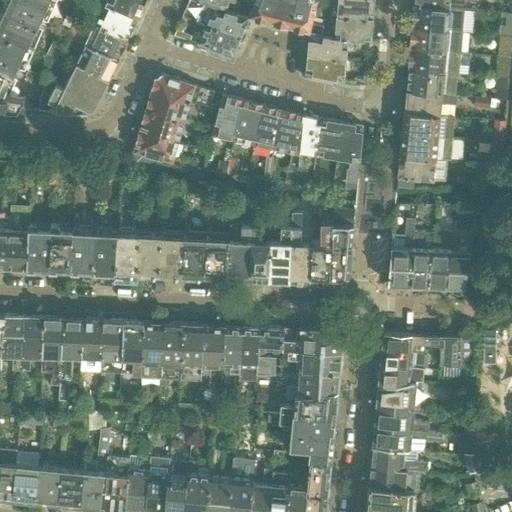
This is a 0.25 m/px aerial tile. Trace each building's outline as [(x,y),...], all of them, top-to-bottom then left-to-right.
[(42,15),(48,0),(3,0),(0,6),(0,9),(20,18),(24,7),(42,15)] [(105,0),(104,3),(138,16),(145,0),(105,0)] [(214,7),(224,10),(228,0),(193,0),(214,8),(214,7)] [(269,22),(269,21),(275,0),(254,0),(254,1),(248,16),(249,16),(269,22)] [(288,26),(290,27),(295,0),(275,0),(269,21),(288,26)] [(295,0),(290,27),(309,32),(312,23),(314,14),(317,3),(317,0),(295,0)] [(337,0),(336,16),(372,18),(372,17),(371,17),(372,0),(337,0)] [(104,3),(95,22),(129,36),(138,16),(104,3)] [(317,3),(314,14),(320,16),(322,4),(317,3)] [(413,4),(411,25),(448,28),(449,17),(460,18),(473,19),(474,9),(450,6),(414,3),(414,4),(413,4)] [(37,28),(42,15),(24,7),(20,18),(0,9),(0,34),(26,45),(27,46),(35,27),(37,28)] [(240,36),(249,16),(248,16),(224,10),(214,7),(214,8),(210,15),(206,24),(240,36)] [(68,35),(85,42),(87,37),(81,34),(88,20),(76,15),(74,21),(69,31),(68,35)] [(336,16),(334,37),(348,38),(357,38),(370,40),(372,18),(336,16)] [(61,27),(69,31),(74,21),(65,17),(61,27)] [(87,37),(85,42),(119,56),(128,37),(129,36),(95,22),(87,37)] [(309,32),(319,33),(320,25),(312,23),(309,32)] [(232,53),(240,36),(206,24),(197,42),(232,53)] [(410,46),(410,47),(460,51),(462,29),(448,28),(411,25),(410,46)] [(511,30),(511,26),(501,25),(500,33),(511,34),(511,30)] [(174,34),(185,37),(188,29),(178,26),(174,34)] [(309,32),(307,52),(346,59),(348,38),(334,37),(319,33),(309,32)] [(0,58),(17,64),(26,45),(0,34),(0,58)] [(498,34),(497,54),(510,55),(511,35),(498,34)] [(81,49),(75,62),(109,75),(119,56),(85,42),(68,35),(65,41),(81,49)] [(356,48),(369,49),(370,40),(357,38),(356,48)] [(48,52),(55,55),(61,43),(53,40),(48,52)] [(410,47),(408,68),(458,72),(460,51),(410,47)] [(346,59),(307,52),(305,72),(344,80),(346,59)] [(510,55),(497,54),(496,65),(509,66),(510,55)] [(12,75),(17,64),(0,58),(0,94),(2,95),(8,95),(16,77),(12,75)] [(109,75),(75,62),(62,88),(55,84),(56,82),(49,78),(40,97),(39,109),(52,109),(86,111),(94,106),(101,93),(100,93),(109,75)] [(408,68),(406,90),(454,94),(456,73),(457,73),(458,72),(408,68)] [(32,83),(40,87),(44,77),(29,70),(26,75),(32,83)] [(190,100),(209,106),(213,90),(214,89),(210,88),(200,85),(161,73),(161,72),(154,75),(155,76),(151,89),(190,100)] [(493,98),(507,99),(508,77),(495,76),(493,98)] [(184,121),(190,100),(151,89),(145,109),(184,121)] [(403,111),(439,114),(441,103),(456,104),(457,95),(454,94),(406,90),(404,111),(403,111)] [(212,133),(233,138),(243,98),(222,92),(218,109),(212,133)] [(23,97),(8,95),(2,95),(0,94),(0,108),(17,109),(23,97)] [(474,104),(478,105),(489,106),(489,98),(474,96),(474,104)] [(233,138),(253,142),(263,103),(243,98),(233,138)] [(253,142),(274,147),(283,108),(263,103),(253,142)] [(298,172),(298,167),(303,113),(303,112),(283,108),(274,147),(292,151),(287,170),(298,172)] [(178,141),(184,121),(145,109),(139,130),(178,141)] [(403,111),(402,133),(452,137),(454,116),(439,114),(403,111)] [(307,151),(316,152),(320,116),(303,113),(298,167),(304,168),(305,166),(306,166),(307,151)] [(316,152),(337,156),(342,120),(341,120),(320,116),(316,152)] [(493,119),(491,141),(503,142),(505,120),(493,119)] [(342,120),(337,156),(349,159),(349,168),(347,168),(345,182),(357,183),(362,124),(342,120)] [(173,160),(178,141),(139,130),(133,150),(173,160)] [(402,133),(400,155),(436,158),(449,159),(450,144),(451,144),(452,137),(402,133)] [(489,150),(502,151),(503,143),(490,141),(489,150)] [(266,155),(265,171),(263,171),(263,179),(270,180),(271,172),(272,172),(273,156),(266,155)] [(436,158),(400,155),(398,176),(399,176),(412,178),(434,180),(436,158)] [(218,159),(216,169),(226,171),(226,170),(228,163),(228,161),(218,159)] [(228,163),(226,170),(235,171),(236,163),(228,161),(228,163)] [(485,171),(488,171),(488,170),(489,163),(477,162),(476,170),(485,171)] [(398,182),(398,186),(411,188),(412,186),(412,178),(399,176),(398,182)] [(0,265),(8,266),(11,203),(11,200),(2,200),(2,211),(0,211),(0,265)] [(289,278),(309,279),(311,241),(300,241),(302,212),(302,202),(293,202),(292,212),(291,226),(289,278)] [(27,267),(29,221),(29,204),(11,203),(8,266),(26,267),(27,267)] [(334,208),(333,210),(331,280),(341,281),(349,275),(348,275),(353,223),(355,208),(355,206),(349,205),(349,209),(334,208)] [(250,225),(249,277),(269,278),(270,240),(259,239),(260,230),(260,221),(261,211),(251,210),(250,220),(250,225)] [(309,279),(331,280),(333,210),(323,220),(323,228),(312,227),(311,241),(309,279)] [(71,269),(72,269),(73,229),(60,228),(57,223),(58,212),(52,212),(51,228),(50,268),(57,268),(71,269)] [(388,283),(410,284),(414,230),(415,218),(406,217),(405,234),(392,233),(391,246),(388,283)] [(48,268),(50,268),(51,228),(38,227),(35,221),(29,221),(27,267),(35,268),(35,267),(36,267),(48,268)] [(93,270),(95,230),(82,229),(79,224),(73,224),(73,229),(72,269),(79,269),(93,270)] [(229,276),(249,277),(250,225),(242,224),(242,225),(241,224),(240,238),(230,238),(229,276)] [(269,278),(289,278),(291,226),(281,226),(281,240),(270,240),(269,278)] [(485,251),(501,253),(504,229),(488,227),(485,251)] [(452,228),(452,230),(448,286),(464,287),(470,250),(473,230),(452,228)] [(429,285),(448,286),(452,230),(443,229),(443,233),(441,249),(433,248),(429,285)] [(115,271),(116,271),(118,231),(95,230),(93,270),(101,271),(101,270),(115,271)] [(414,230),(410,284),(429,285),(433,248),(431,248),(433,232),(414,230)] [(137,272),(139,272),(141,232),(118,231),(116,271),(123,272),(123,271),(137,271),(137,272)] [(160,273),(161,273),(163,233),(141,232),(139,272),(145,272),(159,273),(160,273)] [(182,274),(183,274),(185,234),(163,233),(161,273),(168,273),(182,273),(182,274)] [(191,274),(204,275),(207,235),(185,234),(183,274),(190,274),(191,274)] [(228,276),(229,276),(230,238),(230,236),(207,235),(204,275),(213,275),(228,276)] [(472,261),(483,263),(485,253),(474,251),(472,261)] [(12,368),(21,369),(24,314),(17,314),(4,314),(1,352),(13,352),(12,368)] [(30,353),(41,353),(44,315),(31,315),(31,314),(24,314),(21,369),(29,369),(30,353)] [(51,384),(59,384),(59,381),(64,316),(44,315),(41,353),(41,371),(51,371),(51,384)] [(59,381),(59,384),(59,399),(67,399),(67,378),(72,379),(72,354),(81,354),(84,317),(64,316),(59,381)] [(101,376),(101,370),(104,319),(84,317),(81,354),(79,369),(91,369),(91,376),(101,376)] [(101,370),(121,371),(124,320),(104,319),(101,370)] [(121,372),(141,373),(144,320),(124,320),(121,371),(121,372)] [(152,377),(161,377),(164,321),(144,320),(141,373),(141,376),(152,376),(152,377)] [(170,377),(180,377),(183,322),(164,321),(161,377),(160,384),(170,385),(170,377)] [(190,388),(193,388),(201,388),(203,323),(183,322),(180,377),(180,380),(191,380),(190,388)] [(201,388),(209,388),(210,364),(222,364),(222,362),(223,324),(203,323),(201,388)] [(230,372),(240,372),(243,325),(223,324),(222,362),(231,362),(230,372)] [(256,379),(257,374),(260,326),(243,325),(240,372),(240,379),(256,379)] [(270,347),(282,348),(283,327),(260,326),(257,374),(263,374),(262,384),(274,384),(274,374),(275,356),(264,356),(265,350),(270,350),(270,347)] [(283,327),(282,348),(341,351),(343,336),(337,329),(336,329),(300,327),(300,337),(290,337),(291,327),(283,327)] [(483,362),(495,362),(495,330),(483,330),(483,362)] [(383,331),(382,352),(413,351),(414,341),(428,342),(429,334),(383,331)] [(440,363),(450,363),(454,363),(460,363),(460,338),(460,335),(429,334),(428,342),(438,343),(438,347),(441,347),(440,352),(440,363)] [(299,357),(299,372),(339,372),(341,351),(282,348),(282,357),(299,357)] [(382,352),(380,370),(413,366),(426,367),(428,352),(413,351),(382,352)] [(380,370),(378,387),(410,381),(411,373),(423,374),(423,373),(431,374),(432,367),(426,367),(413,366),(380,370)] [(288,398),(295,397),(337,391),(339,372),(299,372),(298,385),(286,385),(286,398),(288,398)] [(378,387),(376,405),(414,408),(420,408),(420,397),(415,396),(417,381),(410,381),(378,387)] [(281,404),(280,413),(335,415),(337,391),(295,397),(294,405),(281,404)] [(467,409),(475,410),(476,397),(467,397),(467,409)] [(99,410),(103,410),(106,411),(118,411),(118,410),(119,402),(119,399),(99,398),(99,410)] [(118,411),(124,412),(140,412),(140,402),(119,402),(118,410),(118,411)] [(179,408),(179,416),(194,415),(193,427),(201,427),(202,415),(199,415),(200,403),(180,403),(179,408)] [(262,405),(250,404),(249,411),(253,415),(261,416),(262,405)] [(376,405),(374,426),(429,430),(430,421),(413,420),(414,408),(376,405)] [(179,416),(179,408),(159,407),(158,418),(162,418),(179,416)] [(89,417),(87,428),(87,430),(100,428),(106,427),(106,411),(103,410),(99,410),(90,410),(89,417)] [(283,434),(291,435),(333,438),(335,415),(280,413),(268,412),(267,421),(284,422),(283,434)] [(465,413),(463,433),(474,434),(475,426),(475,414),(465,413)] [(0,427),(9,428),(10,415),(0,414),(0,427)] [(20,414),(19,422),(42,424),(42,423),(43,415),(20,414)] [(65,426),(87,428),(89,417),(83,417),(78,416),(66,416),(65,424),(65,426)] [(162,418),(158,418),(154,419),(153,426),(161,427),(162,418)] [(81,504),(102,506),(106,470),(107,454),(110,426),(106,427),(100,428),(97,461),(84,459),(83,468),(81,504)] [(374,426),(373,445),(417,449),(424,450),(425,438),(442,440),(442,430),(429,430),(374,426)] [(463,433),(461,453),(474,454),(475,434),(463,433)] [(310,452),(310,458),(331,460),(333,438),(291,435),(289,450),(310,452)] [(371,465),(419,469),(425,470),(426,460),(416,459),(417,449),(373,445),(371,465)] [(0,496),(13,498),(16,461),(17,449),(0,446),(0,496)] [(206,511),(227,511),(230,474),(219,473),(221,447),(212,446),(211,460),(206,511)] [(16,461),(13,498),(36,500),(38,463),(40,451),(17,449),(16,461)] [(274,449),(273,457),(282,458),(282,450),(274,449)] [(125,508),(145,510),(150,455),(150,452),(145,451),(144,453),(140,453),(140,455),(129,453),(128,456),(130,456),(130,458),(129,461),(125,508)] [(102,506),(125,508),(129,461),(130,458),(130,456),(128,456),(107,454),(106,470),(102,506)] [(145,510),(160,511),(165,511),(170,460),(170,457),(150,455),(145,510)] [(227,511),(249,511),(253,481),(253,476),(240,475),(241,471),(244,470),(246,458),(232,456),(230,474),(227,511)] [(184,511),(206,511),(211,460),(198,459),(198,458),(189,457),(189,462),(187,478),(184,511)] [(307,486),(304,511),(325,511),(329,484),(331,460),(310,458),(308,472),(307,486)] [(479,470),(476,458),(467,460),(470,472),(479,470)] [(165,511),(184,511),(187,478),(189,462),(170,460),(165,511)] [(36,500),(59,502),(62,466),(38,463),(36,500)] [(371,465),(369,485),(414,489),(416,489),(416,473),(419,473),(419,469),(371,465)] [(59,502),(81,504),(83,468),(62,466),(59,502)] [(249,511),(267,511),(271,482),(272,469),(264,468),(263,482),(253,481),(249,511)] [(267,511),(285,511),(289,484),(290,471),(282,470),(272,469),(271,482),(267,511)] [(476,481),(465,484),(467,495),(479,496),(476,481)] [(304,511),(307,486),(298,485),(289,484),(285,511),(304,511)] [(367,507),(366,507),(406,511),(407,498),(413,499),(414,489),(369,485),(368,494),(367,507)] [(483,511),(481,501),(469,504),(471,511),(483,511)]
